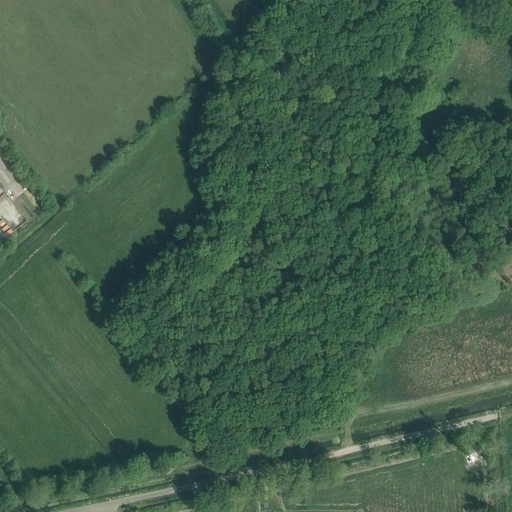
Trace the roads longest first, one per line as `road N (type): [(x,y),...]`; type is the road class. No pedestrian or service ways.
road 1 (unclassified): [(493,416),(74,511)]
road 2 (track): [(350,449),(348,423),(511,381)]
